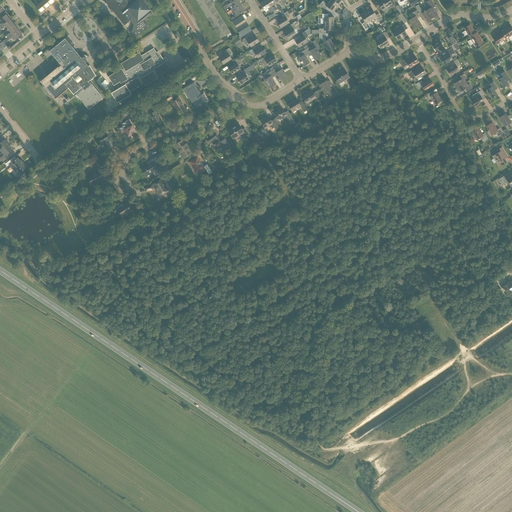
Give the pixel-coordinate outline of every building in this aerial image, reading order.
[(44,10),(45,8),(38,0),(35,0),(38,3),(38,2),(39,4),(36,7),(39,10),(38,11),(41,14),(45,11),(44,10)] [(38,0),(45,8),(47,7),(48,8),(51,6),(46,0),(43,0),(42,1),(41,0),(40,0),(38,0)] [(125,25),(131,21),(134,25),(131,33),(135,38),(149,27),(143,21),(152,13),(148,8),(150,5),(145,0),(130,0),(130,1),(129,0),(106,0),(105,2),(106,3),(106,4),(107,4),(111,9),(110,10),(112,12),(113,11),(125,25)] [(196,0),(221,38),(230,32),(212,3),(215,0),(196,0)] [(236,10),(235,9),(242,5),(238,0),(237,0),(232,4),(232,5),(235,8),(231,10),(232,12),(236,10)] [(269,10),(271,13),(273,12),(266,0),(260,4),(264,11),(268,8),(269,10)] [(273,12),(275,10),(273,7),(273,8),(272,6),(276,4),(273,0),(265,0),(266,0),(273,12)] [(327,6),(334,12),(338,6),(329,0),(327,4),(323,1),(320,5),(325,9),(327,6)] [(387,7),(390,5),(392,7),(396,4),(392,0),(383,0),(378,3),(382,10),(383,11),(384,12),(385,12),(386,12),(387,11),(388,10),(388,9),(388,8),(387,7)] [(431,8),(427,10),(432,18),(437,15),(433,7),(435,6),(431,0),(429,0),(427,2),(431,8)] [(238,13),(234,16),(235,18),(239,15),(239,14),(245,10),(242,5),(235,9),(236,10),(238,13)] [(372,8),(366,12),(372,20),(375,18),(378,22),(383,19),(379,14),(376,15),(372,8)] [(414,17),(410,19),(416,28),(421,25),(417,18),(420,17),(417,10),(412,13),(414,17)] [(432,18),(427,10),(422,13),(427,21),(432,18)] [(287,12),(282,15),(283,18),(277,22),(281,28),(289,22),(287,19),(290,17),(287,12)] [(366,12),(361,15),(365,22),(362,24),(366,30),(370,27),(368,23),(372,20),(366,12)] [(404,23),(407,21),(401,13),(400,14),(396,16),(399,20),(401,19),(404,23)] [(1,23),(0,24),(0,27),(0,28),(10,19),(6,14),(0,19),(3,23),(2,24),(1,23)] [(326,14),(318,14),(318,19),(321,19),(321,24),(324,24),(334,24),(334,18),(328,18),(328,14),(326,14)] [(10,19),(0,28),(2,29),(4,27),(5,26),(8,29),(14,24),(10,19)] [(296,33),(294,30),(297,28),(296,26),(294,23),(289,26),(291,29),(284,33),(288,39),(296,33)] [(9,33),(6,35),(8,37),(18,29),(14,24),(8,29),(11,33),(9,34),(9,33)] [(319,29),(318,29),(318,31),(319,31),(319,33),(320,34),(326,34),(326,31),(335,31),(334,24),(324,24),(324,29),(319,29)] [(405,24),(401,26),(402,27),(393,33),(398,40),(407,34),(405,30),(408,28),(405,24)] [(464,34),(473,29),(470,24),(464,28),(466,31),(463,32),(464,34)] [(389,43),(387,40),(390,38),(383,27),(380,29),(382,33),(384,36),(376,41),(381,48),(389,43)] [(18,29),(8,37),(9,39),(12,37),(15,40),(16,39),(22,34),(18,29)] [(506,39),(508,37),(511,41),(511,40),(511,38),(506,29),(501,32),(502,33),(506,39)] [(305,31),(300,34),(302,37),(296,41),(299,47),(307,42),(305,38),(308,36),(305,31)] [(477,32),(475,33),(469,37),(471,39),(467,42),(469,44),(480,37),(477,32)] [(320,34),(320,38),(324,38),(326,41),(324,42),(329,51),(335,47),(330,39),(328,37),(326,37),(326,34),(320,34)] [(67,36),(55,46),(54,44),(48,49),(61,65),(59,67),(58,66),(47,76),(44,73),(44,74),(43,76),(43,77),(42,80),(41,81),(42,83),(42,85),(43,87),(43,89),(44,90),(45,92),(47,94),(48,95),(50,96),(51,96),(52,97),(54,97),(55,99),(57,98),(59,98),(60,98),(61,97),(63,97),(64,98),(64,97),(61,94),(67,89),(68,87),(74,94),(75,93),(76,92),(77,93),(76,94),(76,95),(76,94),(89,109),(88,110),(89,110),(103,98),(104,98),(103,97),(103,98),(90,83),(91,82),(89,83),(88,82),(96,75),(86,63),(87,62),(87,60),(86,58),(89,56),(83,54),(83,57),(81,58),(72,47),(74,45),(67,36)] [(255,36),(249,40),(247,37),(242,40),(246,45),(249,43),(251,47),(259,41),(255,36)] [(456,44),(456,43),(452,36),(448,39),(452,45),(451,45),(452,47),(456,44)] [(503,45),(498,36),(493,39),(497,45),(500,43),(501,46),(503,45)] [(480,37),(469,44),(470,46),(474,44),(475,47),(483,42),(480,37)] [(440,41),(432,46),(436,51),(439,48),(440,50),(441,52),(448,48),(445,42),(444,43),(443,41),(440,42),(440,41)] [(262,47),(256,51),(254,48),(249,51),(253,56),(256,54),(258,58),(266,52),(262,47)] [(305,50),(308,55),(311,53),(315,59),(321,56),(316,48),(312,50),(310,47),(305,50)] [(171,69),(166,61),(165,60),(164,60),(160,54),(158,55),(154,48),(142,56),(139,52),(135,55),(121,63),(124,68),(109,77),(116,89),(111,92),(117,102),(120,100),(121,101),(128,97),(127,96),(131,93),(130,92),(142,84),(143,83),(145,86),(158,79),(155,75),(157,74),(158,77),(171,69)] [(229,48),(224,52),(226,54),(220,58),(223,64),(231,59),(229,55),(232,53),(229,48)] [(452,48),(446,51),(448,54),(440,59),(444,65),(452,59),(450,56),(455,53),(452,48)] [(309,63),(305,57),(308,55),(305,50),(300,53),(302,56),(299,58),(304,66),(309,63)] [(256,62),(259,65),(263,63),(264,64),(267,63),(269,66),(277,61),(273,55),(267,59),(265,56),(261,59),(256,62)] [(415,56),(408,61),(406,59),(400,62),(403,67),(408,64),(410,68),(419,62),(415,56)] [(238,59),(233,62),(235,64),(228,68),(232,74),(240,69),(238,65),(241,63),(238,59)] [(457,60),(451,63),(453,66),(447,70),(451,76),(459,71),(457,67),(460,65),(457,60)] [(413,70),(408,73),(411,78),(415,75),(418,81),(423,78),(422,76),(426,73),(422,67),(415,72),(413,70)] [(244,74),(237,78),(241,84),(249,79),(247,75),(250,73),(247,68),(242,72),(244,74)] [(275,76),(278,74),(282,80),(287,77),(282,69),(279,71),(277,68),(272,71),(275,76)] [(345,70),(335,76),(339,83),(349,77),(345,70)] [(276,84),(272,78),(275,76),(272,71),(267,74),(269,77),(265,80),(270,88),(276,84)] [(502,78),(498,80),(503,88),(509,84),(506,79),(508,77),(505,71),(500,74),(502,78)] [(466,82),(465,80),(467,79),(464,74),(458,77),(460,80),(454,84),(455,84),(457,87),(456,88),(466,82)] [(430,79),(423,84),(421,81),(416,84),(419,89),(423,87),(425,90),(433,85),(430,79)] [(333,86),(330,87),(326,81),(320,85),(325,93),(329,91),(332,96),(337,92),(333,86)] [(470,84),(468,85),(466,82),(456,88),(457,88),(460,92),(465,89),(467,92),(472,88),(470,84)] [(490,88),(486,90),(492,98),(498,95),(494,90),(497,88),(494,82),(488,85),(490,88)] [(204,93),(201,94),(200,93),(201,93),(200,90),(199,90),(198,89),(197,89),(193,83),(183,89),(189,100),(190,99),(193,104),(199,100),(201,104),(208,100),(204,93)] [(318,90),(313,93),(311,90),(307,93),(307,94),(302,97),(306,103),(315,98),(316,100),(322,96),(318,90)] [(484,101),(483,100),(486,98),(481,90),(473,95),(473,96),(472,96),(473,97),(473,98),(474,100),(472,101),(475,107),(484,101)] [(436,92),(434,94),(432,91),(426,95),(430,100),(431,99),(435,105),(442,101),(436,92)] [(182,105),(183,104),(178,97),(174,99),(173,98),(171,93),(164,98),(166,102),(171,99),(172,101),(171,101),(176,108),(177,108),(179,112),(184,109),(182,105)] [(302,101),(299,102),(297,99),(288,105),(293,112),(301,107),(304,112),(308,110),(302,101)] [(153,112),(150,115),(155,123),(161,119),(156,111),(159,109),(155,104),(150,107),(153,112)] [(290,120),(291,123),(294,121),(288,111),(285,113),(282,108),(274,113),(279,120),(287,115),(290,120)] [(133,121),(135,119),(129,109),(121,113),(123,117),(127,115),(130,118),(122,123),(124,126),(122,126),(119,128),(122,132),(125,130),(128,136),(134,132),(133,130),(134,129),(138,135),(142,132),(141,130),(139,129),(137,127),(133,121)] [(511,119),(510,121),(506,114),(499,118),(505,126),(511,122),(511,123),(511,119)] [(274,119),(272,121),(269,117),(261,122),(265,128),(273,123),(276,129),(279,127),(274,119)] [(492,122),(486,126),(489,131),(487,132),(490,136),(492,135),(493,134),(495,133),(498,137),(503,134),(500,128),(497,130),(492,122)] [(238,125),(229,130),(228,129),(234,140),(235,139),(234,138),(242,134),(245,139),(250,136),(245,128),(244,128),(245,130),(243,131),(238,123),(238,124),(238,125)] [(485,133),(482,135),(477,127),(471,131),(474,135),(472,136),(472,137),(474,140),(475,140),(477,139),(477,140),(481,137),(484,142),(489,139),(485,133)] [(101,151),(108,147),(105,141),(109,138),(106,133),(97,138),(98,141),(96,142),(101,151)] [(257,134),(253,136),(255,140),(251,143),(253,146),(261,141),(257,134)] [(225,138),(220,141),(217,136),(214,138),(213,137),(207,141),(210,145),(213,143),(216,149),(221,146),(224,152),(231,148),(225,138)] [(9,145),(4,139),(0,142),(0,150),(1,151),(9,145)] [(186,144),(184,145),(181,141),(174,146),(176,150),(178,149),(183,157),(192,152),(186,144)] [(6,155),(13,150),(9,145),(1,151),(4,155),(0,158),(3,162),(8,158),(6,155)] [(504,157),(507,155),(502,147),(499,149),(501,151),(493,156),(499,167),(507,162),(504,157)] [(161,172),(164,171),(161,166),(158,168),(156,164),(160,161),(156,156),(149,161),(150,164),(141,169),(146,176),(155,171),(157,175),(161,172)] [(15,157),(5,164),(7,166),(10,164),(14,170),(17,168),(20,172),(26,167),(20,160),(18,158),(16,159),(15,157)] [(197,157),(191,161),(196,170),(199,169),(200,170),(204,167),(197,157)] [(79,164),(80,167),(85,164),(86,164),(91,166),(93,160),(88,159),(79,164)] [(207,164),(204,166),(209,174),(212,172),(207,164)] [(103,179),(99,171),(88,176),(88,177),(89,176),(94,184),(93,185),(103,179)] [(511,175),(506,179),(504,176),(498,180),(502,186),(508,182),(511,187),(511,186),(511,175)] [(161,179),(153,184),(154,185),(152,186),(151,186),(146,187),(146,191),(152,189),(155,187),(157,191),(156,191),(159,195),(159,194),(160,194),(168,190),(161,179)] [(121,215),(124,213),(125,215),(132,211),(127,203),(121,207),(121,206),(117,208),(121,215)] [(511,281),(503,286),(508,294),(511,291),(511,281)]
